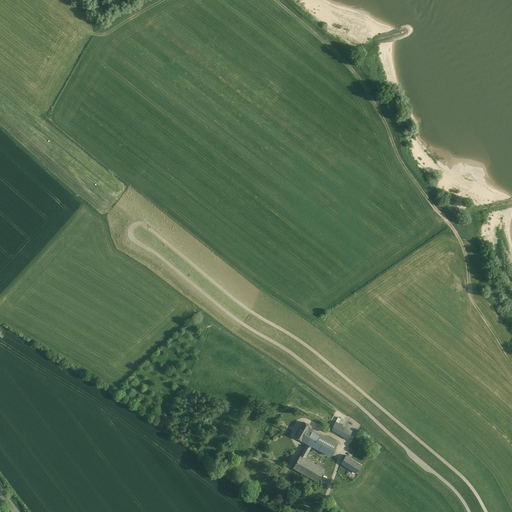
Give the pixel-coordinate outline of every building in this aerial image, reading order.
[(358,429),(339,420),(333,430),(353,440),(358,429)] [(295,437),(301,440),(308,428),(309,426),(303,422),(295,437)] [(311,446),(313,447),(320,435),(308,428),(301,440),(306,443),(311,446)] [(337,444),(320,435),(313,447),(331,456),(337,444)] [(306,443),(300,455),(305,458),(311,446),(306,443)] [(366,462),(350,453),(342,466),(359,475),(366,462)] [(300,455),(293,468),(318,482),(325,469),(305,458),(300,455)]
